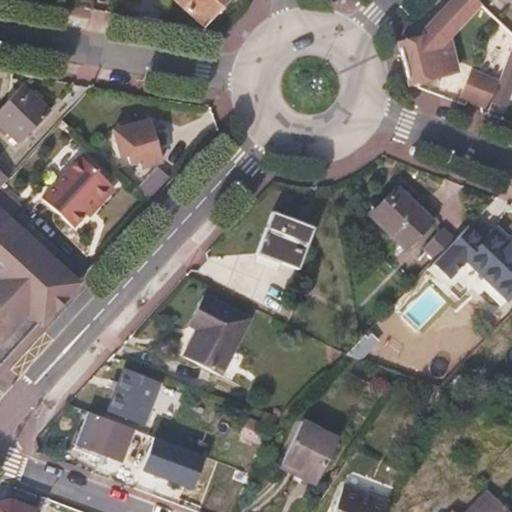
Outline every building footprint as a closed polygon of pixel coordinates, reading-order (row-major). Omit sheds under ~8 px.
[(182,0),(202,20),(222,0),(182,0)] [(456,72),(445,33),(398,45),(397,46),(407,85),(456,72)] [(511,45),(495,87),(492,96),(508,102),(511,92),(511,45)] [(492,96),(495,87),(469,77),(460,100),(487,110),(492,96)] [(48,110),(22,85),(0,109),(0,130),(16,145),(48,110)] [(148,119),(110,129),(117,157),(125,156),(128,167),(136,164),(138,171),(161,165),(157,152),(166,150),(162,134),(153,136),(148,119)] [(38,200),(74,235),(116,192),(80,157),(38,200)] [(137,191),(147,200),(168,177),(158,168),(137,191)] [(397,189),(371,216),(403,249),(430,222),(397,189)] [(0,366),(79,280),(0,208),(0,366)] [(272,215),(257,252),(294,266),(309,229),(272,215)] [(511,292),(511,247),(494,229),(471,253),(455,239),(430,266),(445,281),(465,259),(506,299),(511,292)] [(196,330),(183,357),(219,375),(248,317),(206,295),(189,327),(196,330)] [(359,360),(377,341),(367,332),(359,340),(346,354),(359,360)] [(125,372),(109,411),(141,424),(157,385),(125,372)] [(440,414),(449,393),(438,389),(430,409),(440,414)] [(511,417),(504,414),(473,402),(471,407),(459,402),(453,418),(511,441),(511,417)] [(120,461),(132,430),(93,416),(81,446),(120,461)] [(279,470),(316,490),(342,443),(304,423),(279,470)] [(509,511),(487,490),(466,511),(509,511)] [(386,511),(387,510),(343,491),(334,511),(386,511)] [(35,511),(36,510),(11,502),(0,504),(0,511),(35,511)]
